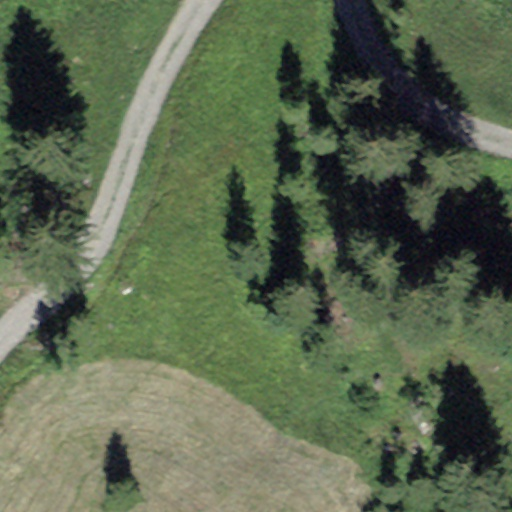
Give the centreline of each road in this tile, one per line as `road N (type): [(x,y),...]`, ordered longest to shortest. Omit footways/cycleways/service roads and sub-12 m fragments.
road 1 (track): [(206,0),(168,60),(87,247),(0,348)]
road 2 (track): [(511,139),(455,124),(385,70),(352,0)]
